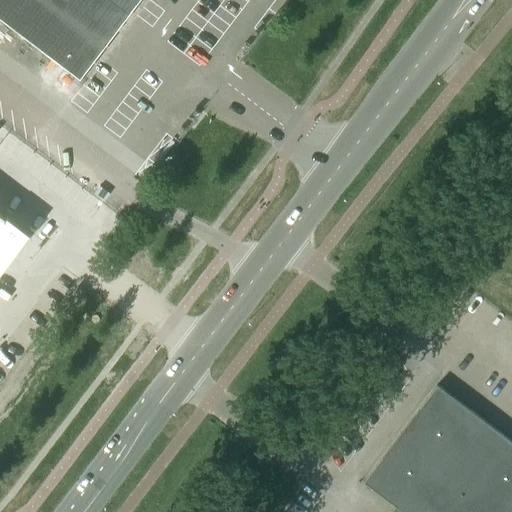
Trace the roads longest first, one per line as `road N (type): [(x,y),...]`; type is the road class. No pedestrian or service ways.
road 1 (tertiary): [(76,511),(434,44)]
road 2 (unknown): [(157,48),(73,150)]
